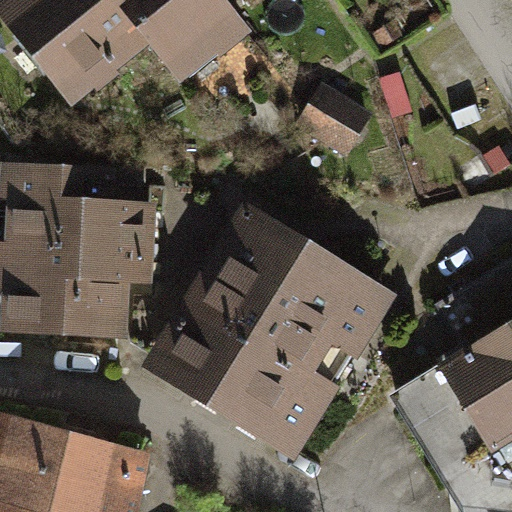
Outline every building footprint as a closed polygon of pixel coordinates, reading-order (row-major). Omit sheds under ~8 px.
[(22,0),(9,11),(78,95),(151,36),(120,0),(22,0)] [(120,0),(151,36),(184,76),(244,27),(221,0),(120,0)] [(400,78),(382,84),(394,119),(411,113),(400,78)] [(367,118),(326,93),(305,128),(346,153),(367,118)] [(115,174),(1,172),(0,218),(0,344),(124,347),(125,272),(144,272),(144,242),(133,242),(126,242),(126,215),(114,215),(115,174)] [(245,223),(155,375),(303,462),(393,310),(245,223)] [(465,363),(431,383),(490,482),(503,475),(511,490),(511,267),(435,313),(465,363)] [(142,511),(153,471),(3,431),(0,441),(0,511),(142,511)]
